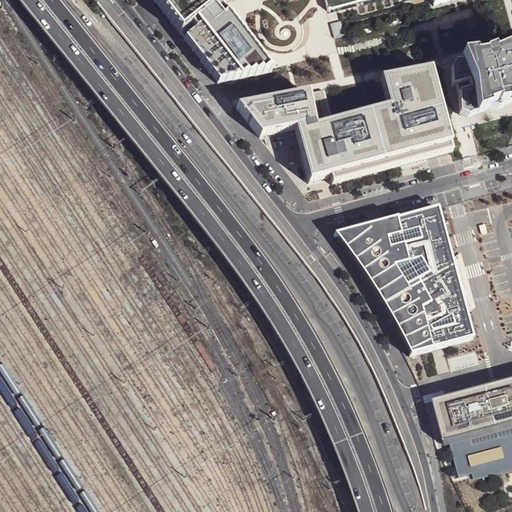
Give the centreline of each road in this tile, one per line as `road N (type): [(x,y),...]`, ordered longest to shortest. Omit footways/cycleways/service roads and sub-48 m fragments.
road 1 (tertiary): [(69,0),(307,297),(366,402),(407,511)]
road 2 (motorway): [(26,0),(259,295),(315,391),(364,511)]
road 3 (motorway): [(380,511),(357,444),(279,293),(47,0)]
road 4 (residential): [(435,511),(403,401),(359,313),(296,225)]
road 5 (residential): [(296,225),(117,0)]
road 6 (residential): [(511,167),(296,225)]
